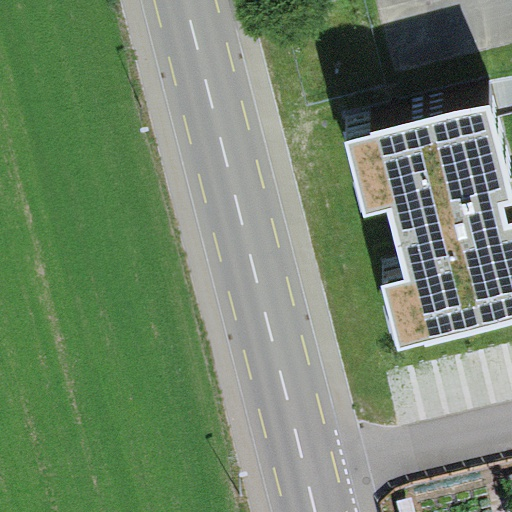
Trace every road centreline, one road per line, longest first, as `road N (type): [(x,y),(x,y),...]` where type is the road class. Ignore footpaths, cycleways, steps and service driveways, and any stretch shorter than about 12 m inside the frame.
road 1 (primary): [(188,0),(310,474)]
road 2 (residential): [(511,428),(310,474)]
